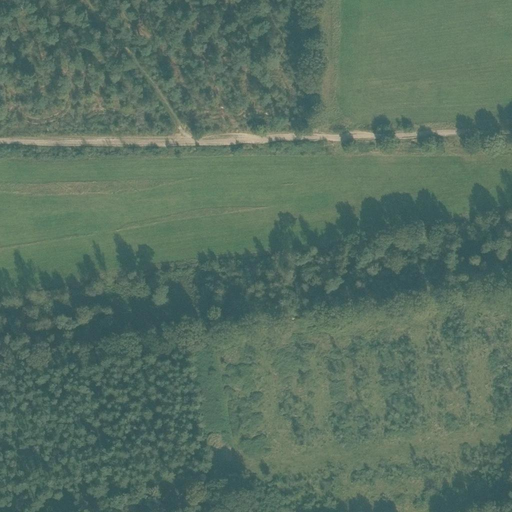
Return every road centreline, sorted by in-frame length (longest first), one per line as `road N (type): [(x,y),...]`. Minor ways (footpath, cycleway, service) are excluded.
road 1 (track): [(0,143),(511,132)]
road 2 (track): [(83,0),(187,141)]
